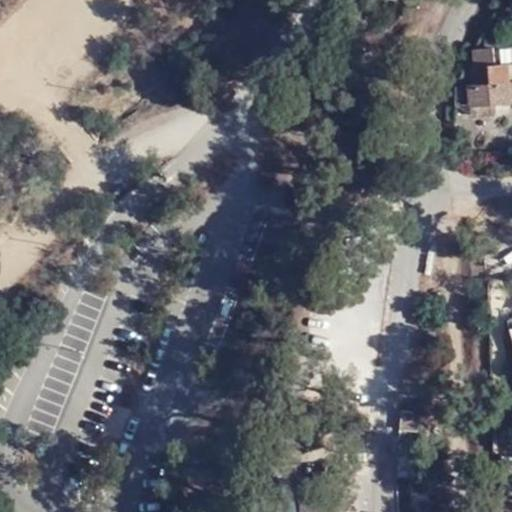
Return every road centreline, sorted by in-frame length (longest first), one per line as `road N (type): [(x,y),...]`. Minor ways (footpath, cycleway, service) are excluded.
road 1 (track): [(426,187),(472,511)]
road 2 (tertiary): [(332,0),(237,118)]
